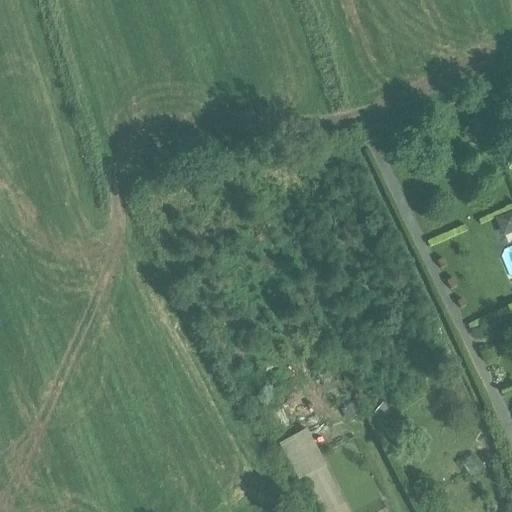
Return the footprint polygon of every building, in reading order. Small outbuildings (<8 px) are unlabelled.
[(511,234),(511,212),(494,220),(501,239),(511,234)] [(304,418),(298,398),(268,408),(274,428),(304,418)] [(358,402),(341,410),(348,423),(364,415),(358,402)] [(384,403),(371,420),(380,428),(393,411),(384,403)] [(348,511),(323,464),(301,476),(320,511),(348,511)]
